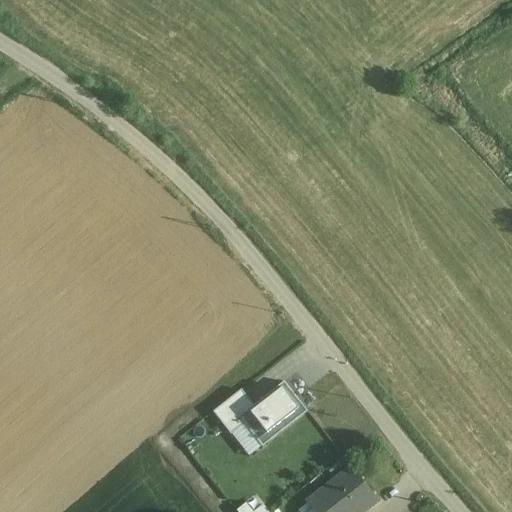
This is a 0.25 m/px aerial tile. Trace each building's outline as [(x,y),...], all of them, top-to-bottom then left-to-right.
[(282,380),(253,402),(263,414),(280,436),(308,413),(282,380)] [(220,409),(191,432),(210,456),(239,433),(220,409)] [(263,414),(246,427),(263,448),(280,436),(263,414)] [(353,474),(311,508),(314,511),(367,511),(376,505),(353,474)] [(243,511),(275,511),(268,503),(264,507),(256,498),(242,510),(243,511)]
